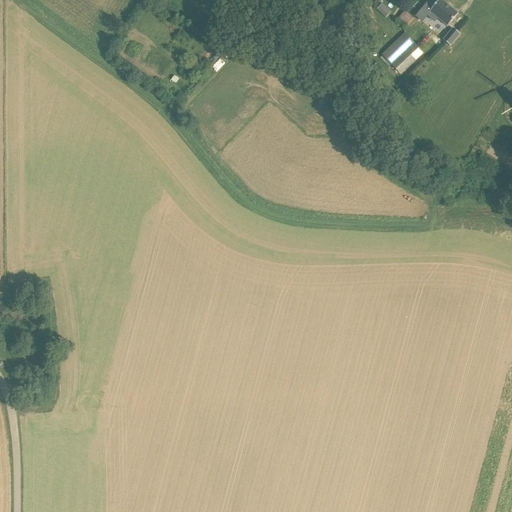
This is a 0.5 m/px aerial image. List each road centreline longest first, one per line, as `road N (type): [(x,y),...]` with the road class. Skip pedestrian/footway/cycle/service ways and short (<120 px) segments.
road 1 (unclassified): [(428,222),(428,200),(358,143),(342,112),(339,84),(369,0)]
road 2 (unclassified): [(18,511),(14,421),(0,382)]
